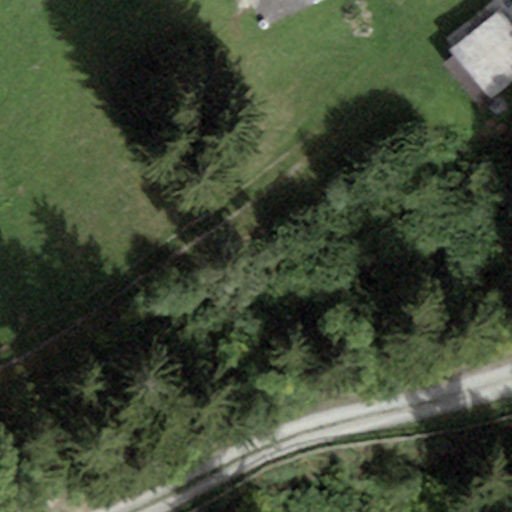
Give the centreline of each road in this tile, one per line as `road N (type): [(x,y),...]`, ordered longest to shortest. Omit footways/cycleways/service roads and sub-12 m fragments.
road 1 (track): [(0,348),(231,214),(360,120)]
road 2 (track): [(129,511),(307,424),(406,410),(511,381)]
